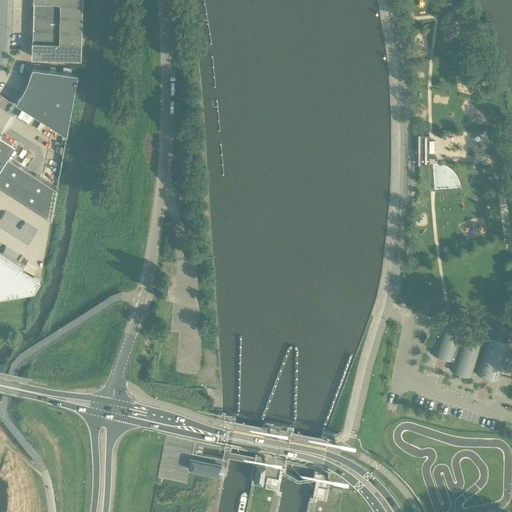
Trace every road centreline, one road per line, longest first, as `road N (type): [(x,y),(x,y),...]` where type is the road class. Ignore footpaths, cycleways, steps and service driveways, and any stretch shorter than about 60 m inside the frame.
road 1 (unclassified): [(106,409),(142,300),(161,188),(164,0)]
road 2 (primary): [(324,458),(106,409)]
